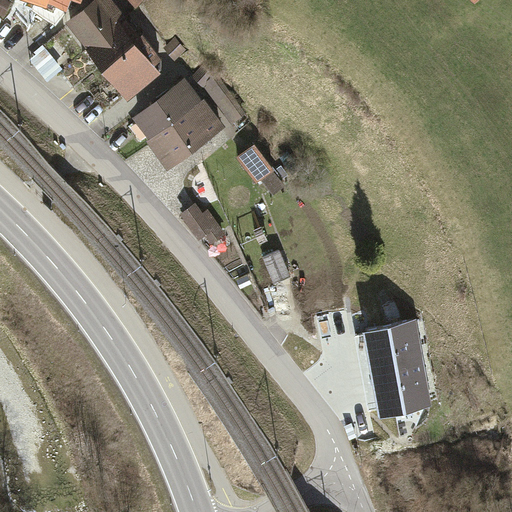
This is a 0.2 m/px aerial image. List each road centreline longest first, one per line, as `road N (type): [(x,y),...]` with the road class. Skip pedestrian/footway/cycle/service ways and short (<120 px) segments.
road 1 (residential): [(335,476),(336,446),(318,413),(226,296),(130,188),(0,67)]
road 2 (primary): [(197,511),(167,436),(113,339),(0,208)]
